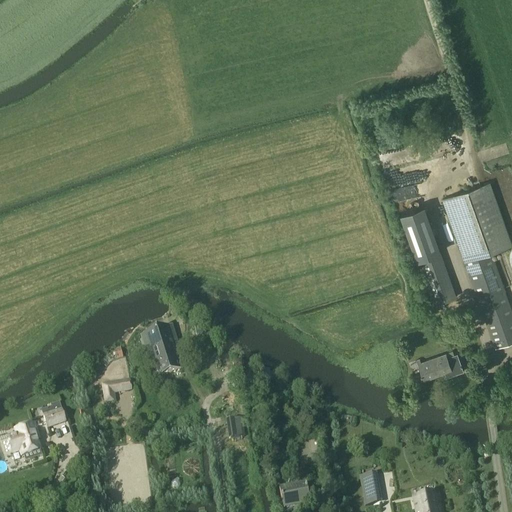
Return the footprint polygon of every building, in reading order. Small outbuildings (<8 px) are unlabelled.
[(511,244),(490,182),(469,189),(441,199),(495,349),(511,342),(511,310),(492,253),(511,245),(511,244)] [(457,297),(424,205),(400,214),(433,306),(457,297)] [(173,327),(156,332),(164,360),(165,360),(170,375),(182,371),(179,362),(184,361),(173,327)] [(164,360),(156,332),(140,337),(149,364),(152,363),(157,379),(170,375),(165,360),(164,360)] [(462,372),(456,354),(454,355),(452,351),(446,353),(420,362),(419,359),(416,360),(423,381),(452,371),(453,375),(462,372)] [(271,386),(269,369),(258,370),(260,386),(271,386)] [(101,385),(104,404),(106,404),(106,405),(115,403),(116,402),(115,395),(132,392),(131,381),(101,385)] [(66,424),(62,411),(43,417),(47,430),(66,424)] [(225,421),(227,430),(228,440),(243,438),(239,418),(225,421)] [(40,441),(35,425),(14,431),(15,435),(7,438),(12,455),(20,453),(21,458),(41,452),(38,442),(40,441)] [(376,475),(359,478),(365,507),(382,504),(376,475)] [(310,505),(306,484),(279,489),(283,510),(310,505)] [(440,511),(436,495),(412,500),(414,511),(440,511)]
